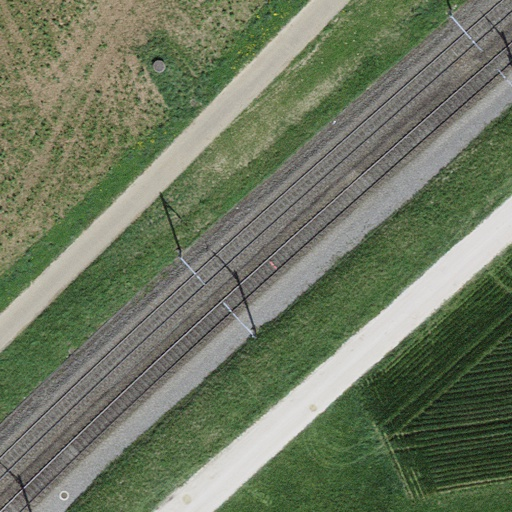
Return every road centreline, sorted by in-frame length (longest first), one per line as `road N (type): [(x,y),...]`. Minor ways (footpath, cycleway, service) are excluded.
road 1 (track): [(328,0),(0,336)]
road 2 (track): [(511,211),(185,511)]
